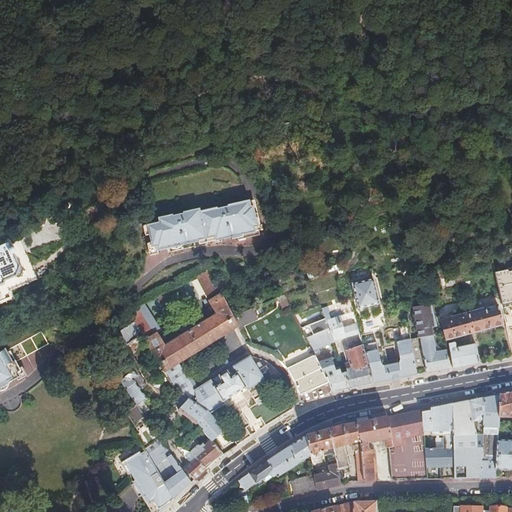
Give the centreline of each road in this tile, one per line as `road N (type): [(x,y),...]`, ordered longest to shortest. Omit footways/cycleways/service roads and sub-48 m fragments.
road 1 (secondary): [(188,503),(317,413),(511,374)]
road 2 (track): [(0,131),(304,69)]
road 3 (track): [(295,30),(262,14),(0,76)]
road 4 (unclassified): [(511,488),(334,493),(267,511)]
